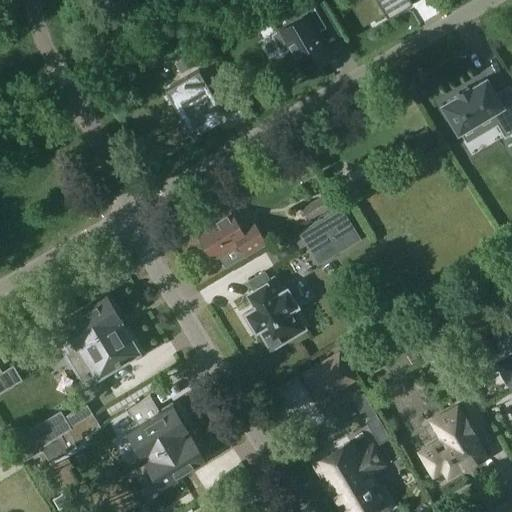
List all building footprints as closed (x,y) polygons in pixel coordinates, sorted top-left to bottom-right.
[(318,32),(326,27),(310,0),(302,0),(285,10),(293,23),(277,32),(272,35),(283,53),(290,49),(303,72),(332,55),(318,32)] [(363,0),(372,16),(374,20),(385,13),(388,17),(413,2),(411,0),(363,0)] [(187,55),(193,64),(206,56),(201,47),(187,55)] [(199,69),(170,86),(165,89),(193,135),(197,133),(216,122),(226,116),(224,112),(199,69)] [(443,104),(441,105),(442,107),(443,107),(457,131),(458,133),(460,132),(491,113),(505,137),(511,132),(511,93),(500,101),(487,80),(486,78),(485,79),(469,89),(468,87),(458,93),(459,95),(443,104)] [(346,176),(357,193),(374,183),(364,166),(346,176)] [(324,196),(303,208),(309,220),(331,207),(324,196)] [(341,208),(299,232),(309,248),(331,234),(341,250),(359,238),(341,208)] [(214,220),(215,222),(200,231),(197,225),(196,225),(202,235),(201,240),(212,259),(237,244),(245,256),(266,243),(253,221),(244,227),(238,225),(231,213),(228,214),(226,212),(220,211),(215,214),(214,220)] [(269,281),(264,272),(249,281),(254,290),(248,293),(256,306),(245,313),(256,330),(258,328),(271,349),(304,329),(292,308),(297,305),(286,288),(281,291),(273,278),(269,281)] [(68,351),(121,319),(117,313),(120,312),(113,298),(110,300),(106,294),(92,303),(91,301),(90,302),(90,303),(81,308),(81,307),(79,308),(80,310),(53,326),(68,351)] [(511,313),(508,316),(511,322),(511,339),(510,340),(511,342),(511,353),(498,361),(504,371),(500,373),(507,384),(510,382),(511,384),(511,313)] [(117,364),(120,362),(122,365),(138,355),(118,322),(121,320),(121,319),(68,351),(65,353),(83,383),(116,363),(117,364)] [(301,372),(317,399),(354,378),(338,351),(301,372)] [(0,391),(21,380),(13,367),(2,373),(0,370),(0,391)] [(86,405),(64,418),(70,429),(92,415),(86,405)] [(145,418),(146,420),(128,432),(143,457),(146,455),(147,457),(185,434),(184,432),(187,430),(183,424),(186,422),(179,409),(176,411),(172,405),(158,413),(157,411),(156,412),(156,413),(147,419),(147,418),(145,418)] [(441,417),(437,419),(447,436),(432,445),(420,452),(423,458),(433,475),(444,469),(447,475),(460,468),(462,471),(470,466),(486,456),(475,438),(476,437),(462,414),(461,414),(457,407),(441,417)] [(99,426),(92,415),(70,429),(77,440),(99,426)] [(145,461),(161,486),(179,475),(180,477),(182,476),(181,475),(190,469),(191,470),(192,469),(191,468),(205,459),(201,453),(204,451),(196,439),(194,440),(190,434),(186,436),(185,434),(147,457),(149,459),(145,461)] [(346,445),(350,443),(350,442),(315,462),(325,480),(326,479),(333,491),(332,491),(343,511),(362,511),(376,503),(361,477),(383,464),(373,446),(353,457),(346,445)]
